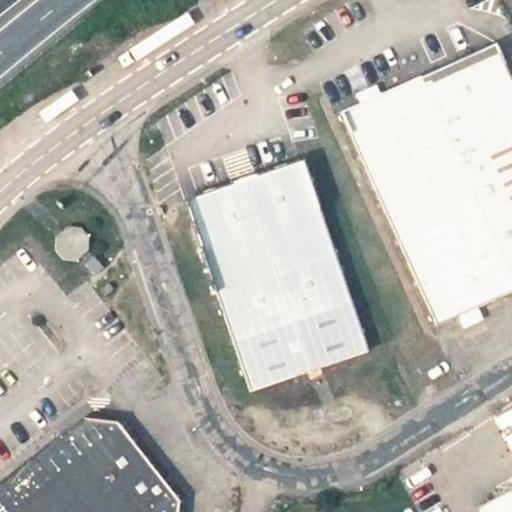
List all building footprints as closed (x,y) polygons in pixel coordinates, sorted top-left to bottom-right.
[(511,79),(497,47),(420,83),(511,285),(511,79)] [(441,333),(511,300),(511,285),(420,83),(344,119),(441,333)] [(368,352),(305,158),(247,176),(189,195),(252,389),(368,352)] [(0,511),(176,511),(178,500),(117,421),(83,418),(39,452),(45,460),(0,494),(0,511)] [(39,452),(0,482),(0,494),(45,460),(39,452)] [(511,511),(511,492),(482,510),(482,511),(511,511)]
